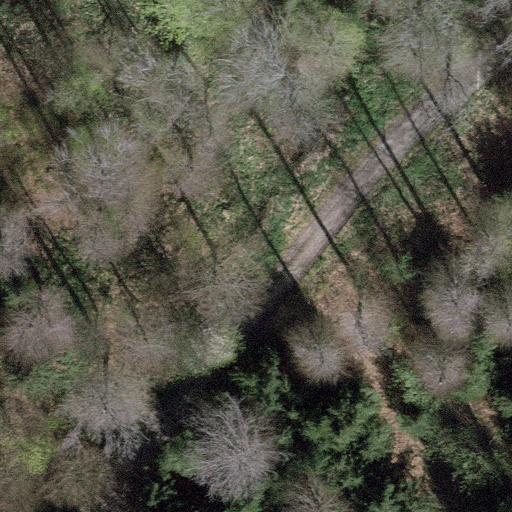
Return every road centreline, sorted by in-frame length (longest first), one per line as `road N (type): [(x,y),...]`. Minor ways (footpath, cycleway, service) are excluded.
road 1 (track): [(511,50),(437,101),(329,207),(197,362),(85,511)]
road 2 (track): [(511,484),(329,207)]
